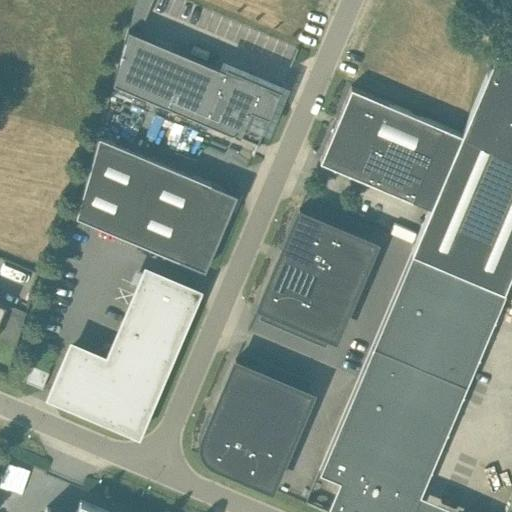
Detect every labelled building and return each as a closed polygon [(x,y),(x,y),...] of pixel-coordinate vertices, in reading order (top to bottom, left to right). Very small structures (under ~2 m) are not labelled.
[(147,3),(164,6),(164,0),(133,0),(128,25),(142,28),(147,3)] [(113,81),(256,141),(280,87),(226,64),(225,68),(128,27),(113,81)] [(411,251),(503,290),(511,269),(511,55),(497,49),(411,251)] [(319,159),(411,198),(443,124),(351,85),(319,159)] [(102,134),(75,214),(204,268),(237,192),(102,134)] [(300,209),(299,208),(282,248),(286,250),(280,265),(276,263),(259,303),(260,304),(261,303),(334,334),(373,241),(300,210),(300,209)] [(334,511),(384,511),(390,500),(412,510),(505,291),(503,290),(411,251),(318,470),(341,479),(330,508),(307,498),(306,500),(334,511)] [(142,406),(145,407),(148,400),(147,400),(194,290),(147,270),(109,360),(72,344),(52,392),(108,415),(108,416),(116,419),(117,417),(135,425),(142,406)] [(270,483),(309,391),(236,360),(237,359),(235,358),(218,399),(222,400),(216,415),(212,413),(203,435),(202,439),(202,446),(205,453),(210,458),(271,485),(272,483),(270,483)] [(60,511),(47,506),(44,511),(111,511),(80,499),(74,511),(60,511)]
